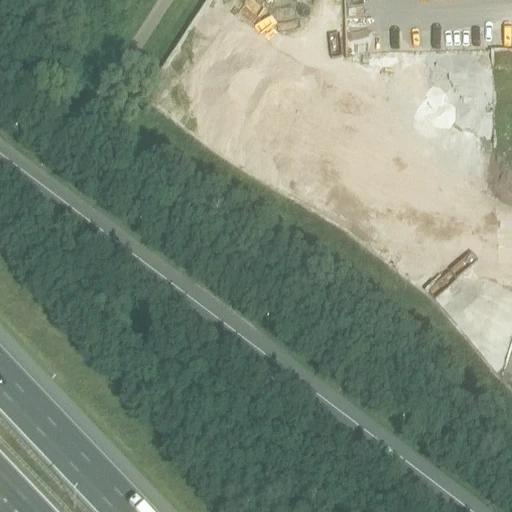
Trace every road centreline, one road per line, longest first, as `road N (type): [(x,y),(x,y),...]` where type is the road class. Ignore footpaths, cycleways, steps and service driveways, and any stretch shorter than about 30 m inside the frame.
road 1 (motorway): [(457,511),(0,164)]
road 2 (unknown): [(511,239),(411,223),(262,168)]
road 3 (motorway): [(127,511),(0,377)]
